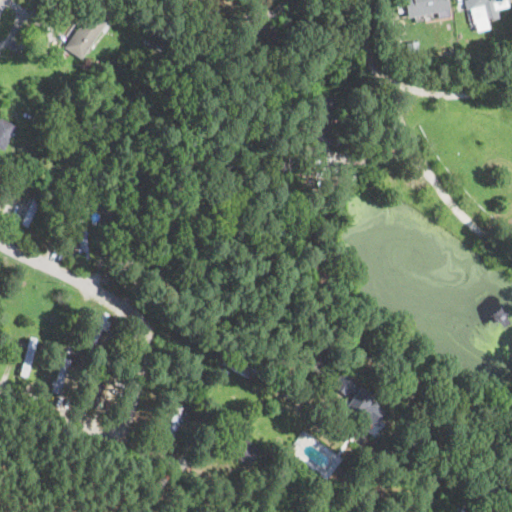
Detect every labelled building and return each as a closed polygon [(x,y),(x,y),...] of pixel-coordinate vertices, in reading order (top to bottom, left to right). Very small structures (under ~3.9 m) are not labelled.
[(446,0),(449,17),(437,19),(436,12),(412,17),(410,9),(405,10),(404,6),(397,7),(396,0),(446,0)] [(500,8),(497,9),(499,18),(487,21),(489,29),(476,32),(474,23),(472,23),(469,9),(465,10),(462,0),(508,0),(510,6),(500,8)] [(83,54),(81,59),(63,47),(89,9),(106,21),(83,54)] [(249,18),(271,30),(274,31),(264,50),(241,38),(244,31),(237,28),(242,18),(248,21),(249,18)] [(178,37),(174,45),(163,39),(167,31),(178,37)] [(418,58),(407,59),(406,42),(417,41),(418,58)] [(334,98),(333,127),(329,127),(329,140),(310,139),(311,111),(309,111),(309,106),(311,106),(311,98),(334,98)] [(0,116),(16,125),(3,151),(0,149),(0,116)] [(30,169),(25,173),(20,168),(25,163),(30,169)] [(24,174),(20,182),(8,176),(12,168),(24,174)] [(44,191),(26,227),(20,224),(37,188),(44,191)] [(88,259),(80,260),(76,222),(84,222),(88,259)] [(156,269),(155,292),(147,292),(148,269),(156,269)] [(168,269),(167,291),(157,291),(158,269),(168,269)] [(108,314),(91,350),(84,347),(101,311),(108,314)] [(37,339),(26,377),(18,375),(29,337),(37,339)] [(263,368),(254,383),(220,363),(229,346),(264,367),(263,368)] [(73,361),(61,394),(51,391),(64,357),(73,361)] [(105,380),(93,409),(86,406),(101,370),(108,373),(105,380)] [(352,385),(354,386),(355,385),(372,397),(370,400),(385,410),(378,419),(384,423),(380,430),(363,418),(358,426),(333,409),(341,397),(344,400),(346,397),(332,387),(341,374),(354,383),(352,385)] [(133,425),(131,427),(124,424),(136,396),(143,399),(133,425)] [(181,406),(178,415),(180,416),(172,437),(157,437),(153,436),(156,427),(167,431),(173,413),(174,414),(177,404),(181,406)] [(264,448),(250,466),(214,442),(229,423),(264,448)]
